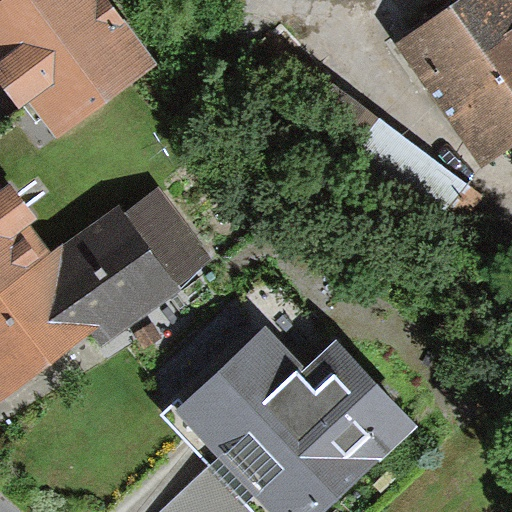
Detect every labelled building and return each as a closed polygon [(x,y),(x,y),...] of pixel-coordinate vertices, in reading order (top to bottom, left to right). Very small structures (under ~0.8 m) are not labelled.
[(21,0),(0,15),(0,47),(62,135),(144,77),(89,0),(21,0)] [(511,12),(502,0),(495,0),(414,63),(489,161),(511,143),(511,12)] [(0,307),(49,274),(0,203),(0,307)] [(49,274),(0,307),(0,399),(4,405),(191,275),(145,208),(49,274)] [(228,329),(135,418),(224,511),(301,511),(387,431),(302,342),(270,372),(228,329)]
